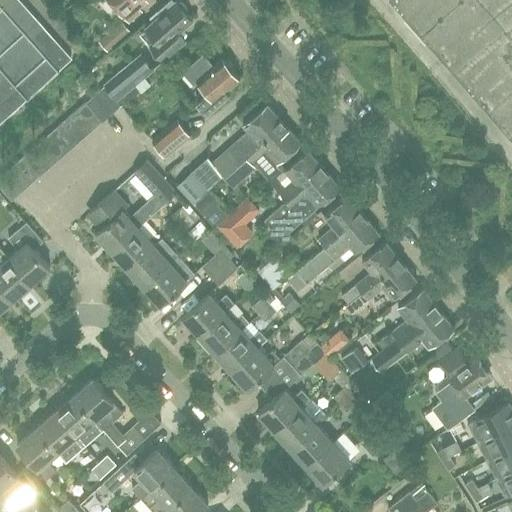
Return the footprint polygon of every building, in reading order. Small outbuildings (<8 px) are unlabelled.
[(0,0),(0,118),(72,55),(23,0),(0,0)] [(109,0),(120,12),(129,22),(141,12),(138,9),(147,1),(146,0),(109,0)] [(181,29),(193,19),(186,12),(187,11),(187,8),(181,1),(178,1),(178,2),(176,0),(174,1),(173,0),(169,0),(150,17),(153,20),(146,27),(156,38),(150,42),(155,47),(165,59),(189,38),(181,29)] [(511,0),(393,0),(511,135),(511,0)] [(99,43),(107,52),(128,33),(120,24),(99,43)] [(229,94),(225,90),(239,78),(231,69),(233,65),(228,60),(224,60),(222,58),(213,66),(203,54),(183,72),(194,84),(198,80),(208,92),(196,102),(207,114),(229,94)] [(135,84),(144,77),(154,69),(154,68),(143,56),(111,82),(106,86),(117,99),(123,95),(132,87),(135,84)] [(458,83),(450,89),(474,120),(482,114),(458,83)] [(117,99),(106,86),(105,85),(96,93),(113,112),(122,104),(121,104),(117,99)] [(113,112),(96,93),(87,101),(103,120),(113,112)] [(103,120),(87,101),(78,109),(94,128),(103,120)] [(231,169),(246,156),(284,122),(267,103),(243,124),(248,129),(232,144),(231,151),(216,165),(225,175),(231,169)] [(94,128),(78,109),(69,117),(85,136),(94,128)] [(85,136),(69,117),(60,125),(76,144),(85,136)] [(190,134),(177,119),(153,139),(166,155),(190,134)] [(301,141),(284,122),(246,156),(231,169),(225,175),(234,185),(255,167),(252,163),(267,151),(277,162),(301,141)] [(76,144),(60,125),(51,133),(67,152),(76,144)] [(67,152),(51,133),(41,141),(58,160),(67,152)] [(58,160),(41,141),(32,148),(48,168),(58,160)] [(48,168),(32,148),(23,156),(39,176),(48,168)] [(340,186),(324,168),(308,149),(285,169),(294,180),(279,193),(286,201),(276,210),(273,213),(265,220),(273,228),(280,221),(289,231),(317,207),(317,206),(340,186)] [(39,176),(23,156),(14,164),(30,183),(39,176)] [(112,251),(139,226),(173,195),(178,191),(154,165),(148,158),(134,171),(140,178),(156,195),(144,206),(144,205),(131,217),(124,210),(129,205),(116,190),(93,209),(106,224),(97,232),(98,233),(96,236),(97,239),(108,251),(111,251),(112,251)] [(30,183),(14,164),(7,170),(5,172),(21,192),(23,189),(30,183)] [(21,192),(5,172),(0,176),(0,186),(11,200),(21,192)] [(325,246),(363,214),(347,195),(324,214),(324,215),(323,215),(332,227),(318,238),(325,246)] [(178,223),(189,213),(182,206),(171,216),(178,223)] [(195,221),(189,213),(178,223),(184,230),(195,221)] [(379,233),(363,214),(325,246),(296,270),(306,282),(350,246),(355,252),(379,233)] [(50,266),(34,248),(43,240),(27,221),(8,237),(17,248),(8,256),(31,282),(50,266)] [(129,267),(162,238),(161,237),(155,243),(139,226),(112,251),(114,251),(129,267)] [(146,285),(178,256),(162,238),(129,267),(146,285)] [(348,302),(401,260),(386,241),(361,260),(371,272),(355,284),(342,295),(342,296),(348,302)] [(0,283),(13,298),(31,282),(8,256),(0,246),(0,261),(1,263),(0,263),(0,283)] [(211,275),(230,258),(221,248),(202,266),(211,275)] [(336,266),(342,273),(357,261),(351,253),(336,266)] [(195,274),(178,256),(146,285),(162,303),(195,274)] [(276,256),(258,271),(273,289),(291,274),(284,266),(276,256)] [(238,267),(230,258),(211,275),(219,285),(238,267)] [(416,279),(401,260),(348,302),(351,300),(362,292),(362,293),(346,306),(353,314),(371,300),(368,298),(383,286),(392,298),(416,279)] [(0,309),(13,298),(0,283),(0,309)] [(371,358),(438,307),(423,287),(397,307),(406,319),(391,331),(377,341),(382,348),(378,351),(370,357),(371,358)] [(184,316),(200,334),(235,302),(226,293),(217,301),(210,292),(184,316)] [(253,306),(259,313),(270,304),(270,303),(274,299),(268,292),(267,292),(253,306)] [(276,310),(270,304),(259,313),(265,320),(276,310)] [(453,327),(438,307),(371,358),(381,371),(423,340),(428,347),(453,327)] [(217,352),(250,322),(243,314),(235,321),(226,311),(200,334),(217,352)] [(233,370),(259,346),(258,346),(268,337),(260,329),(250,337),(243,329),(251,322),(250,322),(217,352),(233,370)] [(292,365),(318,342),(314,338),(309,332),(302,338),(283,355),(292,365)] [(334,355),(345,369),(372,349),(360,335),(334,355)] [(326,351),(318,342),(292,365),(300,374),(319,357),(326,351)] [(489,375),(475,355),(471,358),(461,343),(438,360),(449,374),(437,382),(437,386),(439,389),(436,391),(442,399),(432,407),(443,422),(447,428),(448,428),(471,411),(460,396),(489,375)] [(272,350),(267,355),(259,346),(233,370),(249,387),(280,358),(272,350)] [(340,403),(358,386),(347,374),(342,368),(341,368),(332,376),(343,387),(333,396),(340,403)] [(93,377),(74,394),(127,453),(144,438),(136,428),(126,436),(112,421),(123,411),(93,377)] [(275,429),(309,398),(301,389),(294,396),(285,386),(259,410),(275,429)] [(359,387),(358,386),(340,403),(347,411),(358,401),(352,394),(359,387)] [(127,453),(74,394),(55,410),(85,444),(94,436),(103,428),(117,444),(126,454),(127,453)] [(291,446),(318,422),(303,406),(310,399),(309,398),(275,429),(291,446)] [(511,423),(511,408),(508,402),(472,421),(482,440),(511,423)] [(85,444),(55,410),(36,427),(66,461),(77,451),(85,444)] [(308,464),(334,440),(318,422),(291,446),(308,464)] [(491,458),(511,446),(511,423),(482,440),(491,458)] [(66,461),(36,427),(17,443),(47,477),(55,470),(48,461),(58,452),(66,461)] [(373,455),(391,438),(392,438),(383,428),(364,445),(373,455)] [(324,483),(351,458),(334,440),(308,464),(324,483)] [(500,476),(511,469),(511,446),(491,458),(500,476)] [(450,456),(445,447),(438,452),(443,460),(450,456)] [(141,497),(175,467),(157,448),(134,469),(143,479),(133,488),(141,497)] [(116,463),(107,454),(100,461),(108,470),(116,463)] [(0,455),(0,494),(6,502),(25,485),(0,455)] [(456,464),(450,456),(443,460),(449,468),(456,464)] [(100,478),(108,470),(100,461),(91,469),(100,478)] [(131,474),(122,465),(103,482),(112,491),(125,480),(131,474)] [(168,506),(191,484),(175,467),(141,497),(150,506),(154,511),(161,511),(168,506)] [(510,495),(511,493),(511,469),(500,476),(510,495)] [(477,488),(471,479),(465,484),(470,492),(477,488)] [(198,511),(208,504),(191,484),(168,506),(173,511),(198,511)] [(482,496),(477,488),(470,492),(476,501),(482,496)] [(427,490),(416,499),(409,490),(387,507),(391,511),(425,511),(437,502),(427,490)] [(68,499),(60,507),(64,511),(81,511),(80,511),(68,499)]
